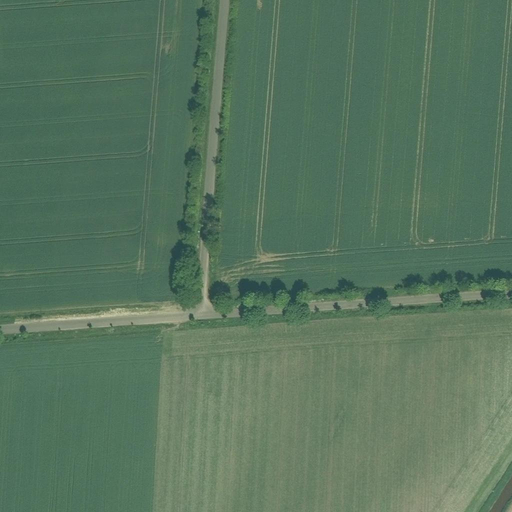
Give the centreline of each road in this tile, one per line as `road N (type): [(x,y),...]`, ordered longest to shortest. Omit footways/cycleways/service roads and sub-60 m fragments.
road 1 (unclassified): [(225,0),(199,317)]
road 2 (unclassified): [(511,298),(199,317)]
road 3 (unclassified): [(199,317),(0,332)]
